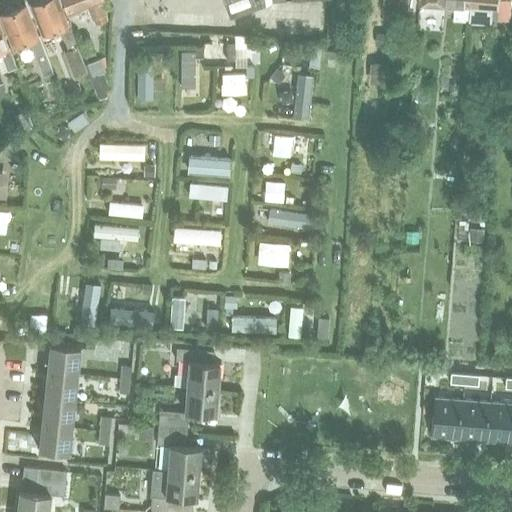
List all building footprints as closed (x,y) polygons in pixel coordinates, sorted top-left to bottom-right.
[(84,64),(76,45),(69,26),(68,27),(57,0),(34,0),(29,2),(42,33),(54,28),(56,33),(60,31),(67,49),(63,51),(74,76),(87,70),(84,64)] [(62,0),(68,15),(87,8),(91,18),(105,13),(100,0),(62,0)] [(384,0),(383,8),(396,9),(397,0),(384,0)] [(412,0),(397,0),(396,9),(411,11),(412,0)] [(421,0),(421,3),(450,6),(455,6),(454,21),(468,22),(469,7),(464,7),(464,0),(421,0)] [(464,0),(464,7),(469,7),(468,22),(492,24),(492,18),(497,18),(497,9),(498,0),(464,0)] [(498,0),(497,9),(497,18),(510,19),(511,0),(498,0)] [(53,72),(47,58),(38,34),(37,35),(25,4),(0,13),(0,14),(12,45),(28,38),(43,76),(53,72)] [(6,70),(16,66),(8,46),(7,47),(0,29),(0,49),(2,49),(3,54),(0,55),(6,70)] [(376,33),(375,45),(386,46),(387,34),(376,33)] [(209,53),(212,53),(212,54),(239,54),(239,41),(212,42),(212,43),(208,43),(209,53)] [(388,47),(387,60),(405,62),(406,48),(388,47)] [(99,58),(84,64),(87,70),(89,76),(102,70),(105,69),(99,58)] [(371,62),(370,82),(384,83),(385,63),(371,62)] [(276,69),(268,77),(280,87),(287,78),(276,69)] [(89,76),(88,76),(98,99),(105,95),(107,82),(102,70),(89,76)] [(304,121),(309,79),(294,77),(289,119),(304,121)] [(445,108),(444,118),(456,119),(457,108),(445,108)] [(25,118),(18,120),(22,130),(29,127),(25,118)] [(486,147),(485,159),(495,160),(495,148),(486,147)] [(470,168),(469,184),(483,185),(484,169),(470,168)] [(471,189),(471,197),(481,198),(481,190),(471,189)] [(470,213),(470,222),(483,223),(484,214),(470,213)] [(469,229),(468,242),(482,243),(483,229),(469,229)] [(474,246),(473,256),(482,256),(482,246),(474,246)] [(48,344),(45,371),(75,374),(78,347),(48,344)] [(174,348),(173,360),(186,361),(185,374),(173,373),(172,385),(184,386),(215,389),(218,364),(211,363),(212,351),(174,348)] [(120,365),(119,378),(128,379),(129,365),(120,365)] [(45,371),(42,397),(72,400),(75,374),(45,371)] [(450,371),(449,381),(463,382),(464,372),(450,371)] [(464,372),(463,382),(477,384),(478,374),(464,372)] [(128,379),(119,378),(118,392),(126,393),(128,379)] [(215,389),(184,386),(182,411),(158,409),(157,422),(186,425),(187,413),(213,415),(215,389)] [(433,396),(430,435),(458,437),(461,398),(433,396)] [(72,400),(42,397),(39,423),(69,426),(72,400)] [(461,398),(458,437),(486,439),(489,400),(461,398)] [(511,401),(489,400),(486,439),(511,441),(511,401)] [(98,429),(107,430),(108,416),(99,415),(98,429)] [(69,426),(39,423),(36,450),(65,453),(69,426)] [(138,425),(137,439),(150,440),(152,426),(138,425)] [(107,430),(98,429),(97,443),(105,444),(107,430)] [(165,470),(196,472),(199,445),(184,443),(185,434),(156,431),(155,444),(167,445),(165,470)] [(20,477),(63,482),(64,471),(21,466),(20,477)] [(196,472),(165,470),(165,471),(153,469),(150,507),(190,510),(191,498),(194,498),(196,472)] [(20,477),(19,491),(49,494),(61,496),(63,482),(20,477)] [(17,491),(15,511),(46,511),(49,494),(19,491),(17,491)] [(103,493),(102,507),(117,509),(118,494),(103,493)]
